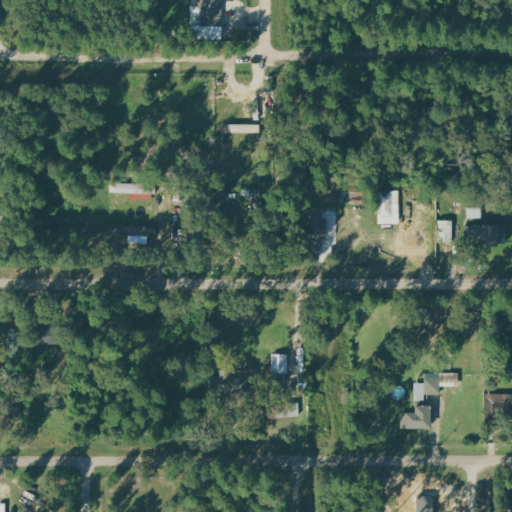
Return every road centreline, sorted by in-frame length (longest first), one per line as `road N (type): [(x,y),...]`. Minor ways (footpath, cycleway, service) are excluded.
road 1 (residential): [(0,55),(511,57)]
road 2 (residential): [(0,460),(511,459)]
road 3 (residential): [(0,283),(511,284)]
